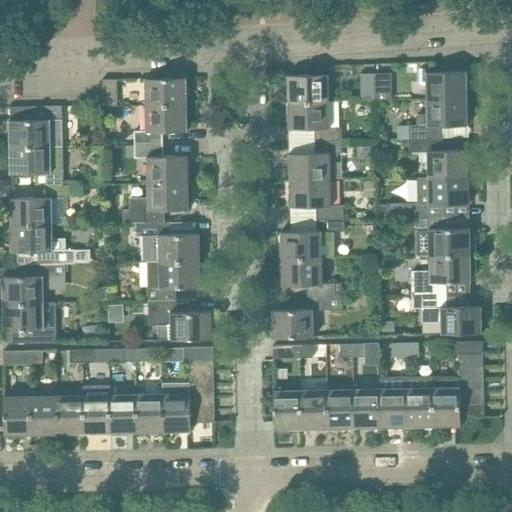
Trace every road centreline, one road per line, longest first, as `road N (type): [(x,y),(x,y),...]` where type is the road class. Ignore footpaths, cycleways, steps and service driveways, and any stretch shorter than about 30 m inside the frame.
road 1 (residential): [(256,476),(251,311),(231,261),(230,149),(257,128),(258,43)]
road 2 (residential): [(0,480),(256,476)]
road 3 (residential): [(256,476),(511,472)]
road 4 (residential): [(511,32),(258,43)]
road 5 (residential): [(258,43),(89,54)]
road 6 (residential): [(511,281),(500,252),(498,175),(511,143)]
